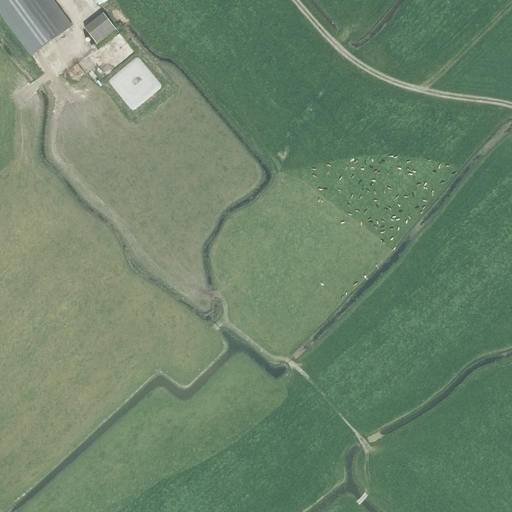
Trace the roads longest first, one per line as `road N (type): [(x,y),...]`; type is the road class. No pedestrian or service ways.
road 1 (track): [(73,0),(81,11),(75,42),(52,64),(56,155),(155,273),(182,291),(220,295)]
road 2 (track): [(294,0),(331,41),(388,80),(511,106)]
road 3 (track): [(423,90),(511,4)]
